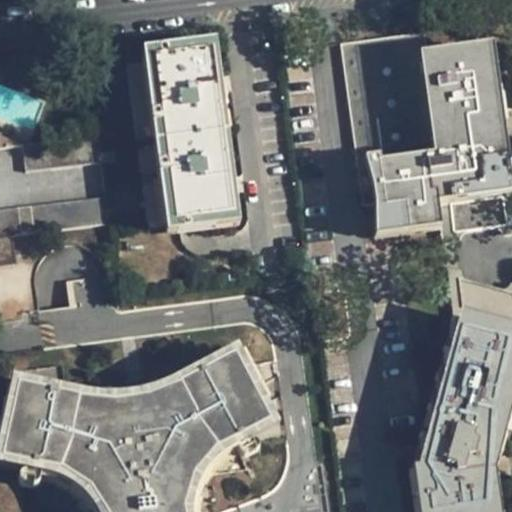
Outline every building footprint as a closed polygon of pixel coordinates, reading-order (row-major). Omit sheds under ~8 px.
[(382,238),(436,232),(433,202),(505,191),(487,53),(429,59),(424,34),(343,45),(364,205),(381,204),(382,238)] [(169,227),(235,220),(227,144),(215,51),(150,59),(169,227)] [(0,147),(25,146),(0,136),(0,147)] [(98,138),(25,146),(28,172),(101,163),(98,138)] [(511,189),(505,191),(433,202),(436,232),(441,232),(444,245),(459,243),(462,235),(464,234),(495,229),(505,236),(511,235),(511,189)] [(106,198),(0,209),(0,236),(109,225),(106,198)] [(456,313),(470,317),(511,327),(511,283),(505,289),(500,289),(463,278),(462,271),(449,268),(456,313)] [(511,396),(511,327),(470,317),(461,345),(427,468),(425,470),(421,471),(426,511),(495,511),(492,473),(511,396)] [(188,511),(189,501),(192,486),(197,475),(207,463),(217,456),(272,426),(234,354),(173,387),(154,395),(134,400),(112,401),(95,401),(18,387),(1,460),(43,471),(70,483),(85,494),(97,508),(99,511),(188,511)]
